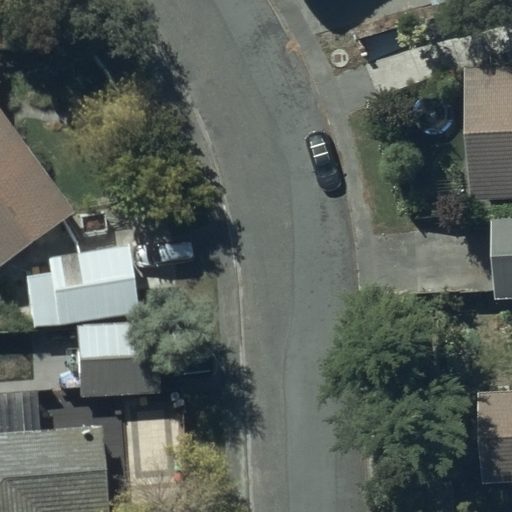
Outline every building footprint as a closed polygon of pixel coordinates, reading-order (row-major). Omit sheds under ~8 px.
[(511,55),(467,58),(474,191),(511,189),(511,55)] [(0,257),(75,202),(0,99),(0,257)] [(511,205),(494,206),(499,293),(511,292),(511,205)] [(130,236),(47,250),(50,265),(26,269),(34,322),(141,304),(130,236)] [(79,318),(79,343),(67,343),(68,371),(80,371),(81,391),(162,389),(160,316),(79,318)] [(511,377),(482,379),(487,473),(511,471),(511,377)] [(0,385),(0,511),(78,511),(109,511),(105,422),(43,425),(41,383),(0,385)]
